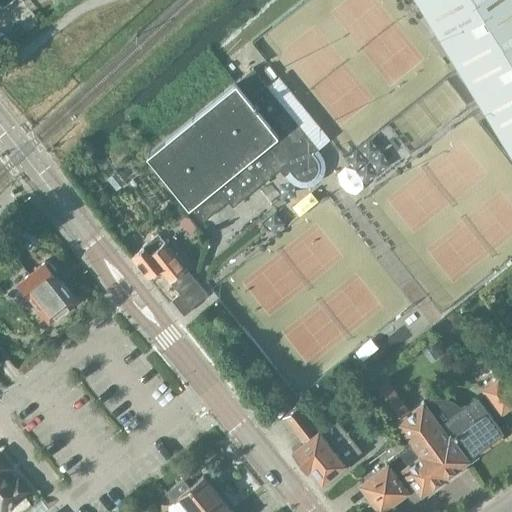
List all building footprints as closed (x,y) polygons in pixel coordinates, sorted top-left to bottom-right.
[(511,0),(416,0),(511,155),(511,0)] [(316,154),(313,152),(319,147),(265,82),(253,67),(236,81),(147,154),(180,194),(185,201),(203,222),(228,200),(234,207),(255,189),(259,186),(280,168),(285,175),(291,170),(292,173),(294,175),(296,177),(299,178),(302,178),(304,179),(307,178),(310,178),(313,176),(315,174),(317,172),(318,170),(319,167),(319,164),(319,161),(318,159),(317,156),(316,154)] [(292,91),(281,100),(319,145),(330,136),(292,91)] [(131,257),(148,278),(161,268),(181,293),(172,300),(185,315),(193,308),(192,307),(193,307),(197,304),(208,294),(158,233),(142,246),(143,247),(131,257)] [(77,299),(56,273),(57,270),(51,262),(48,263),(45,260),(18,282),(49,321),(77,299)] [(0,362),(5,358),(9,355),(0,343),(0,362)] [(383,384),(376,389),(398,420),(414,442),(408,446),(394,456),(388,460),(389,462),(409,489),(407,489),(414,498),(469,459),(468,457),(503,431),(479,397),(462,409),(458,406),(454,403),(450,401),(445,400),(440,399),(435,400),(431,401),(426,403),(424,401),(406,415),(383,384)] [(382,403),(373,390),(354,404),(363,417),(382,403)] [(334,473),(358,454),(348,441),(351,438),(335,417),(319,429),(300,405),(284,418),(302,442),(292,450),(308,470),(311,468),(322,482),(327,479),(330,480),(335,477),(334,473)] [(403,439),(389,450),(394,456),(408,446),(403,439)] [(0,509),(1,511),(24,493),(23,492),(25,490),(25,486),(21,480),(17,480),(15,481),(5,469),(7,467),(7,463),(2,457),(0,457),(0,509)] [(389,462),(361,482),(381,509),(407,489),(409,489),(389,462)] [(173,500),(180,495),(193,511),(202,511),(222,496),(204,474),(190,485),(184,476),(166,491),(173,500)] [(439,508),(457,495),(446,479),(427,492),(439,508)] [(234,511),(222,496),(202,511),(234,511)]
